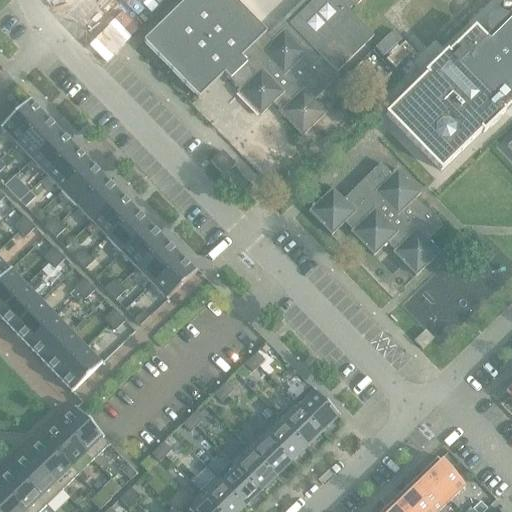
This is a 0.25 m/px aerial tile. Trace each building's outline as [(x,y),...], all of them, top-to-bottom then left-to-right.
[(337,73),(373,38),(348,11),(353,6),(355,8),(363,0),(304,0),(268,36),(232,0),(188,0),(144,43),(199,99),(224,75),(239,91),(237,93),(260,117),(273,104),(281,112),(279,114),(302,137),(326,114),(314,101),(340,76),(337,73)] [(394,107),(386,115),(386,116),(393,122),(441,172),(446,167),(481,133),(483,134),(489,129),(490,129),(500,120),(499,119),(505,113),(503,111),(506,108),(506,107),(507,108),(508,109),(509,109),(510,109),(511,109),(511,6),(506,1),(505,0),(498,8),(506,16),(508,18),(507,19),(504,17),(501,16),(498,16),(495,17),(492,19),(490,21),(488,23),(488,25),(488,27),(488,29),(490,33),(491,35),(485,40),(475,29),(448,54),(447,53),(440,59),(440,58),(430,68),(431,69),(425,75),(426,76),(394,107)] [(9,122),(0,130),(1,132),(2,131),(16,146),(45,119),(30,103),(31,103),(30,102),(9,122)] [(45,119),(16,146),(31,162),(60,134),(45,119)] [(60,134),(31,162),(46,177),(75,150),(60,134)] [(75,150),(46,177),(61,193),(90,165),(75,150)] [(218,157),(211,164),(224,178),(231,170),(235,166),(222,153),(218,157)] [(416,276),(441,252),(402,211),(420,194),(386,159),(344,198),(334,187),(310,210),(333,234),(345,223),(376,255),(387,245),(416,276)] [(90,165),(61,193),(76,208),(105,181),(90,165)] [(289,187),(281,178),(272,187),(281,196),(289,187)] [(244,180),(235,189),(243,198),(247,195),(253,189),(244,180)] [(105,181),(76,208),(91,224),(120,196),(105,181)] [(24,188),(14,197),(20,203),(30,193),(24,188)] [(30,193),(20,203),(25,209),(35,199),(30,193)] [(120,196),(91,224),(106,239),(135,212),(120,196)] [(135,212),(106,239),(121,255),(150,227),(135,212)] [(24,218),(14,227),(20,233),(30,223),(24,218)] [(54,219),(44,228),(50,234),(60,224),(54,219)] [(30,223),(20,233),(25,239),(35,229),(30,223)] [(60,224),(50,234),(55,240),(65,230),(60,224)] [(150,227),(121,255),(136,271),(165,243),(150,227)] [(165,243),(136,271),(151,286),(180,258),(165,243)] [(54,249),(44,258),(50,264),(60,255),(54,249)] [(84,250),(74,259),(80,265),(90,255),(84,250)] [(60,255),(50,264),(55,270),(65,260),(60,255)] [(90,255),(80,265),(85,271),(95,261),(90,255)] [(180,258),(151,286),(166,301),(165,302),(166,303),(196,274),(195,273),(180,258)] [(0,261),(0,282),(11,271),(10,271),(0,261)] [(11,271),(0,282),(0,312),(26,288),(11,272),(12,272),(11,271)] [(31,292),(48,292),(49,271),(32,271),(31,292)] [(84,280),(74,289),(80,295),(90,285),(84,280)] [(114,281),(104,290),(110,296),(120,286),(114,281)] [(90,285),(80,295),(85,301),(95,291),(90,285)] [(120,286),(110,296),(116,302),(126,292),(120,286)] [(26,288),(0,312),(0,318),(12,331),(41,303),(26,288)] [(41,303),(12,331),(27,346),(56,319),(41,303)] [(114,311),(104,321),(110,326),(120,317),(114,311)] [(144,312),(134,321),(140,327),(150,317),(144,312)] [(120,317),(110,326),(115,332),(125,322),(120,317)] [(56,319),(27,346),(42,362),(71,334),(56,319)] [(422,351),(434,340),(425,331),(414,342),(422,351)] [(71,334),(42,362),(57,377),(85,350),(71,334)] [(85,350),(57,377),(71,392),(71,393),(72,394),(73,393),(102,365),(101,364),(100,365),(85,350)] [(265,362),(257,354),(251,359),(259,368),(265,362)] [(253,373),(259,368),(251,359),(245,365),(253,373)] [(225,384),(220,389),(228,398),(234,392),(225,384)] [(340,419),(309,388),(293,403),(322,434),(338,419),(339,420),(340,419)] [(220,389),(214,395),(222,403),(228,398),(220,389)] [(307,449),(322,434),(293,403),(278,418),(307,449)] [(74,411),(59,426),(93,462),(108,447),(109,448),(110,446),(76,411),(74,410),(73,411),(74,411)] [(194,414),(189,419),(197,428),(202,422),(194,414)] [(291,464),(307,449),(278,418),(262,433),(291,464)] [(189,419),(183,425),(191,433),(197,428),(189,419)] [(59,426),(43,441),(78,477),(93,462),(59,426)] [(291,464),(262,433),(247,448),(276,479),(291,464)] [(43,441),(28,456),(62,492),(78,477),(43,441)] [(163,444),(158,450),(166,458),(171,452),(163,444)] [(247,448),(231,463),(260,494),(276,479),(247,448)] [(158,450),(152,455),(160,464),(166,458),(158,450)] [(28,456),(12,471),(47,507),(62,492),(28,456)] [(465,487),(437,459),(428,467),(432,472),(426,478),(450,502),(465,487)] [(215,479),(244,509),(260,494),(231,463),(230,465),(215,479)] [(127,466),(121,471),(131,482),(137,476),(127,466)] [(12,471),(0,482),(0,489),(22,511),(41,511),(47,507),(12,471)] [(439,511),(450,502),(426,478),(420,484),(415,480),(407,488),(430,511),(439,511)] [(218,511),(241,511),(244,509),(215,479),(200,493),(218,511)] [(430,511),(407,488),(399,496),(403,500),(397,506),(402,511),(430,511)] [(22,511),(0,489),(0,511),(22,511)] [(131,489),(125,495),(135,505),(141,499),(131,489)] [(102,490),(96,496),(106,505),(112,500),(102,490)] [(218,511),(200,493),(184,509),(186,511),(218,511)] [(125,495),(120,500),(129,510),(135,505),(125,495)] [(96,496),(90,501),(100,511),(106,505),(96,496)] [(473,511),(485,511),(487,510),(480,503),(472,510),(473,511)]
